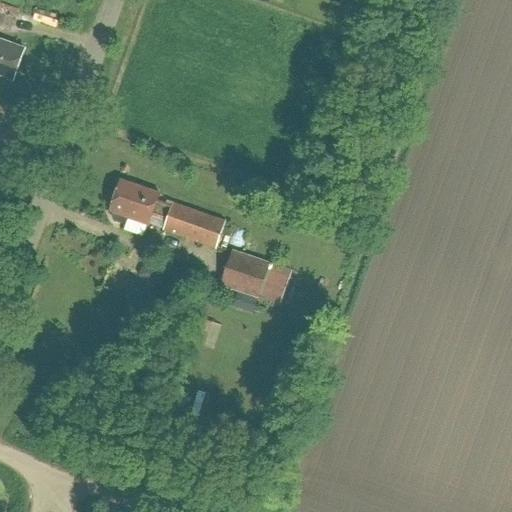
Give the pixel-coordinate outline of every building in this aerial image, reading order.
[(0,76),(13,81),(24,49),(0,40),(0,76)] [(173,207),(158,201),(160,194),(122,181),(111,213),(114,214),(113,218),(115,221),(123,224),(126,222),(128,219),(129,219),(125,230),(144,236),(147,226),(149,226),(153,215),(169,221),(165,231),(216,249),(225,222),(174,204),(173,207)] [(258,299),(270,264),(232,250),(219,284),(258,299)] [(251,311),(255,299),(236,292),(232,304),(251,311)] [(200,319),(191,342),(202,346),(210,323),(200,319)]
